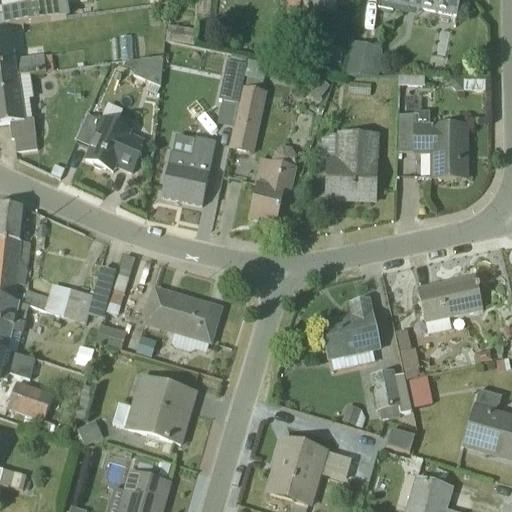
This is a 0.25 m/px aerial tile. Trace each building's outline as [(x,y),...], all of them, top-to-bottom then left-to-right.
[(3,14),(5,29),(66,21),(63,0),(3,0),(5,14),(3,14)] [(289,0),(304,1),(312,9),(312,17),(335,17),(334,0),(289,0)] [(379,0),(377,11),(415,18),(416,12),(454,20),(457,0),(379,0)] [(0,35),(0,80),(27,77),(44,75),(41,58),(15,61),(11,34),(0,35)] [(379,53),(352,47),(343,80),(376,81),(378,77),(384,78),(386,68),(381,66),(379,53)] [(137,80),(162,82),(164,60),(139,58),(137,80)] [(27,77),(0,80),(0,127),(7,126),(10,142),(13,142),(15,156),(35,153),(28,103),(31,102),(27,77)] [(327,91),(316,81),(303,96),(315,106),(327,91)] [(422,82),(396,81),(396,90),(421,91),(422,82)] [(461,83),(448,82),(448,91),(454,96),(462,96),(461,83)] [(368,88),(347,87),(346,98),(368,99),(368,88)] [(267,99),(241,94),(230,145),(228,156),(253,161),(267,99)] [(93,142),(83,164),(90,167),(92,171),(98,174),(104,173),(106,167),(129,177),(140,154),(139,153),(143,144),(129,138),(132,132),(127,127),(121,125),(115,126),(120,114),(106,108),(100,122),(98,121),(90,141),(93,142)] [(183,127),(173,125),(174,118),(166,117),(163,133),(182,136),(183,127)] [(429,183),(464,183),(464,130),(428,130),(428,117),(413,117),(413,120),(395,120),(395,156),(411,156),(411,160),(429,160),(429,183)] [(342,200),(372,201),(374,137),(331,136),(331,127),(319,127),(318,164),(326,164),(325,205),(342,205),(342,200)] [(257,187),(248,222),(274,228),(282,197),(287,199),(294,173),(292,172),(295,162),(290,152),(280,150),(272,156),(269,166),(258,163),(252,186),(257,187)] [(164,166),(157,201),(204,211),(208,193),(206,193),(209,176),(164,166)] [(23,212),(0,210),(0,302),(28,310),(97,333),(103,311),(88,306),(90,301),(50,288),(46,301),(23,293),(28,245),(20,242),(23,212)] [(115,319),(132,263),(123,261),(106,316),(115,319)] [(446,324),(482,316),(475,281),(453,286),(455,291),(417,299),(425,340),(448,335),(446,324)] [(145,330),(209,349),(220,312),(155,293),(145,330)] [(0,302),(0,354),(15,359),(28,310),(0,302)] [(378,355),(366,305),(349,309),(352,324),(320,331),(328,366),(330,366),(332,376),(372,367),(370,357),(378,355)] [(124,337),(100,330),(93,349),(118,356),(124,337)] [(155,346),(140,341),(134,357),(149,362),(155,346)] [(87,371),(91,355),(78,352),(74,368),(87,371)] [(0,354),(0,385),(5,387),(7,378),(29,384),(34,364),(15,359),(0,354)] [(401,414),(394,378),(370,382),(377,419),(401,414)] [(109,431),(177,451),(193,396),(137,380),(128,413),(116,409),(109,431)] [(427,383),(409,386),(413,414),(432,411),(427,383)] [(15,387),(5,412),(41,426),(51,401),(15,387)] [(498,401),(477,395),(460,452),(511,467),(511,420),(494,415),(498,401)] [(413,439),(391,431),(385,449),(407,457),(413,439)] [(309,511),(326,457),(281,444),(275,462),(280,464),(270,499),(292,506),(290,511),(309,511)] [(0,488),(19,494),(24,478),(0,472),(0,488)] [(161,511),(168,489),(127,477),(122,494),(113,492),(106,511),(76,511),(70,510),(69,511),(161,511)] [(443,511),(450,492),(414,481),(404,511),(443,511)]
